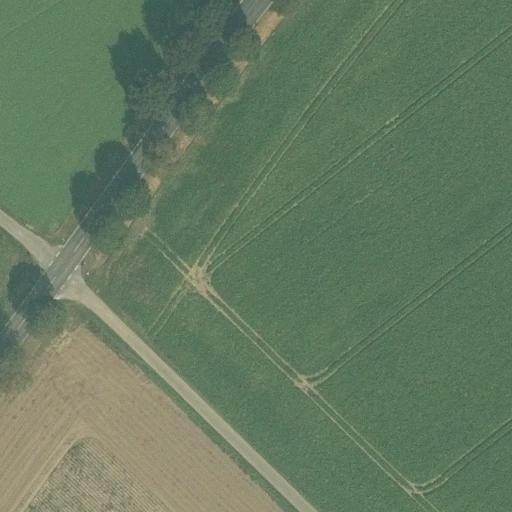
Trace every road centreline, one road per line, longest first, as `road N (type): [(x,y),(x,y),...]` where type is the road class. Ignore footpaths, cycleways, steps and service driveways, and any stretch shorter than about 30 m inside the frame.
road 1 (secondary): [(265,0),(0,357)]
road 2 (track): [(310,511),(63,270),(0,220)]
